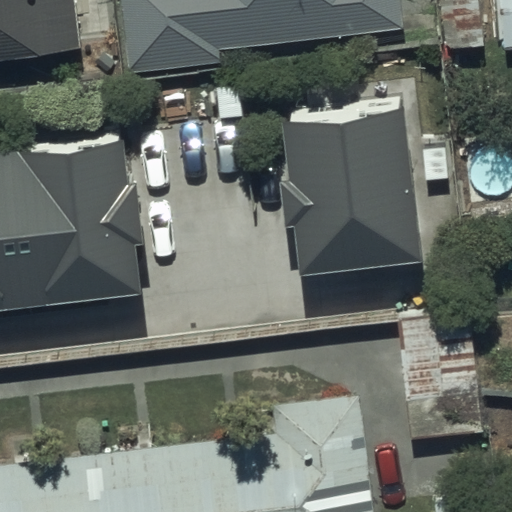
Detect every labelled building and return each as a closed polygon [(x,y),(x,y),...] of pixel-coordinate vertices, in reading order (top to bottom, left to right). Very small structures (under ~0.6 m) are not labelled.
[(0,0),(0,43),(83,36),(79,0),(0,0)] [(126,0),(132,56),(222,48),(221,33),(403,16),(401,0),(126,0)] [(511,0),(503,0),(506,33),(511,32),(511,0)] [(401,103),(282,118),(301,276),(421,262),(401,103)] [(123,136),(0,149),(0,309),(141,293),(123,136)] [(470,296),(395,305),(409,426),(485,417),(470,296)] [(282,422),(0,450),(0,511),(381,511),(367,370),(277,379),(282,422)] [(492,511),(490,483),(436,488),(438,511),(492,511)]
